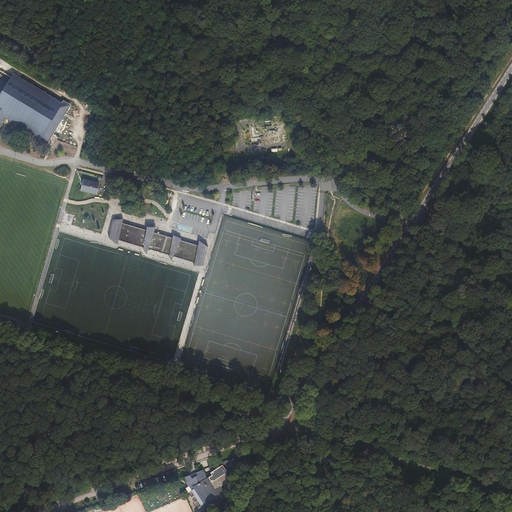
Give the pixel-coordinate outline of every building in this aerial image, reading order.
[(0,123),(4,117),(5,118),(5,117),(6,118),(7,119),(9,119),(11,121),(29,131),(30,132),(31,133),(32,134),(47,142),(69,105),(63,101),(61,103),(14,74),(12,78),(0,70),(0,123)] [(85,183),(83,189),(98,192),(101,181),(85,177),(83,182),(85,183)] [(114,239),(119,222),(123,223),(123,220),(114,220),(109,238),(118,245),(119,240),(114,239)] [(123,223),(119,222),(114,239),(119,240),(144,248),(149,249),(170,255),(174,256),(195,263),(198,264),(203,247),(198,245),(181,240),(173,238),(154,233),(146,230),(123,223)] [(199,241),(198,245),(203,247),(198,264),(195,263),(194,266),(204,266),(208,247),(199,241)] [(219,465),(207,469),(209,473),(221,469),(219,465)] [(188,476),(181,478),(186,487),(193,483),(195,487),(193,488),(206,508),(224,498),(219,489),(228,484),(224,477),(209,486),(204,475),(204,474),(203,471),(194,473),(196,477),(190,479),(188,476)]
